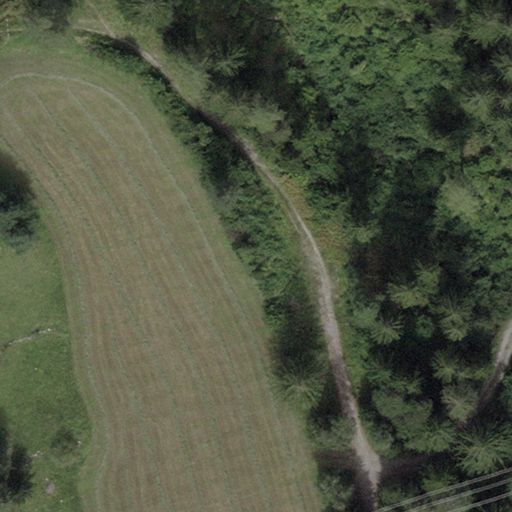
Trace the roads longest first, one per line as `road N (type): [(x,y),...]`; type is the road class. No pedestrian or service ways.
road 1 (track): [(136,39),(303,231),(351,444)]
road 2 (track): [(351,444),(450,428),(511,338)]
